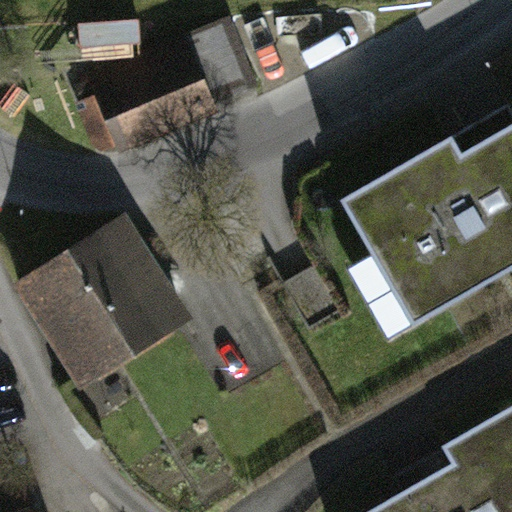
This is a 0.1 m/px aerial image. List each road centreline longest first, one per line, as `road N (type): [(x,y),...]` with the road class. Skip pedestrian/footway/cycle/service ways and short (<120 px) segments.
road 1 (tertiary): [(0,163),(92,183),(143,178),(404,64),(488,0)]
road 2 (residential): [(0,290),(84,458),(143,511)]
